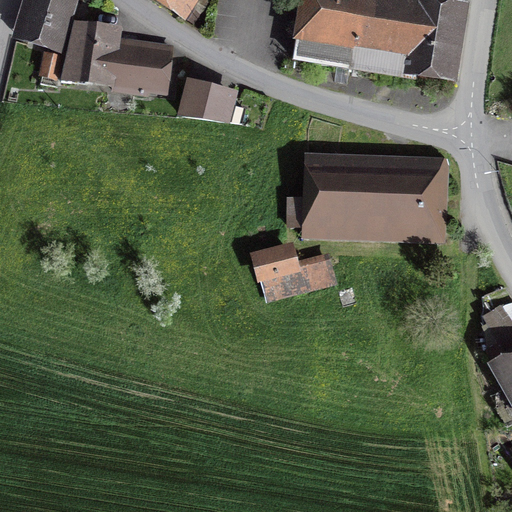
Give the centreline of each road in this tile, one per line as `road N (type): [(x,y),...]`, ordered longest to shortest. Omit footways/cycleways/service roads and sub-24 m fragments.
road 1 (residential): [(465,140),(276,86),(214,57),(128,0)]
road 2 (residential): [(484,0),(465,140)]
road 3 (residential): [(465,140),(511,265)]
